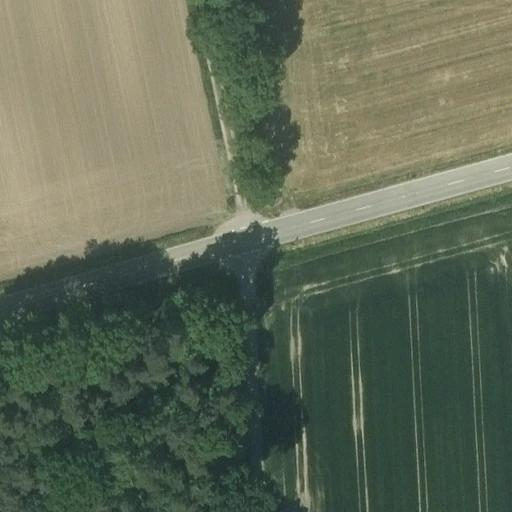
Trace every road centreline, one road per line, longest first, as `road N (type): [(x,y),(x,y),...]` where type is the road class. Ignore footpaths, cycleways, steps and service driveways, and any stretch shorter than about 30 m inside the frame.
road 1 (unclassified): [(251,238),(265,511)]
road 2 (tertiary): [(251,238),(511,166)]
road 3 (tertiary): [(0,310),(251,238)]
road 4 (track): [(251,238),(196,0)]
